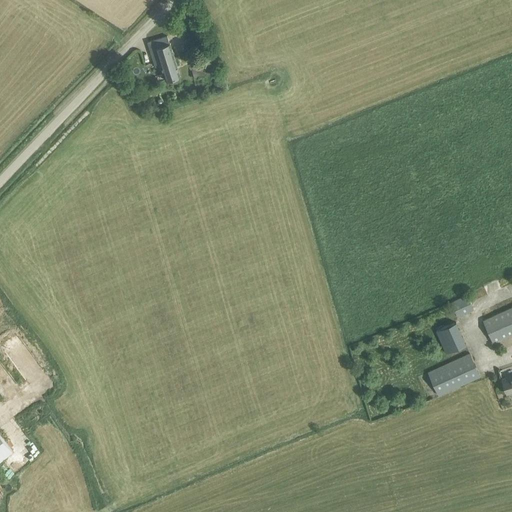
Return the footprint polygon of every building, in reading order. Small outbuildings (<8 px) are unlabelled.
[(155,65),(161,63),(166,80),(180,76),(169,42),(155,47),(153,41),(148,43),(155,65)] [(193,69),(192,69),(195,78),(214,72),(212,64),(203,66),(193,69)] [(451,301),(458,316),(474,308),(468,294),(451,301)] [(511,307),(483,321),(493,343),(511,334),(511,307)] [(436,330),(446,352),(465,344),(456,321),(436,330)] [(428,371),(438,394),(480,376),(470,352),(428,371)] [(504,384),(507,393),(511,391),(511,375),(502,378),(504,384)] [(0,433),(0,488),(15,478),(1,459),(13,450),(0,433)]
